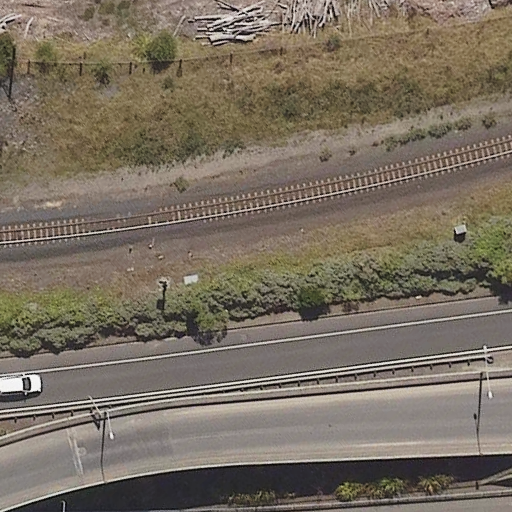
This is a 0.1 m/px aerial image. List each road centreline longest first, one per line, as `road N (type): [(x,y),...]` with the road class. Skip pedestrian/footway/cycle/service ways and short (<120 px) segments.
road 1 (secondary): [(0,472),(145,433),(511,405)]
road 2 (motorway): [(0,394),(511,328)]
